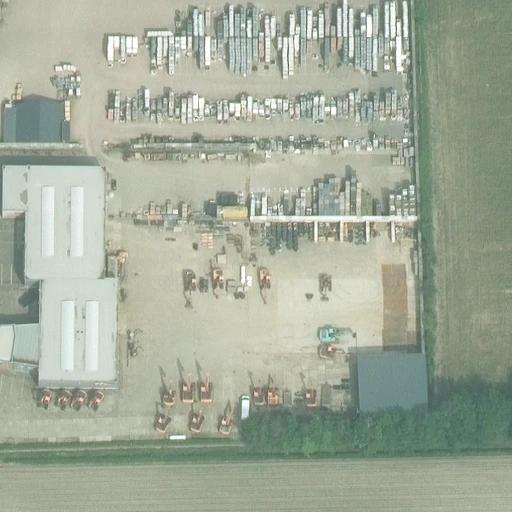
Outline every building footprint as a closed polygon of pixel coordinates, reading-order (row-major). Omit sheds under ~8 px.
[(385,27),(387,17),(368,14),(367,24),(385,27)] [(391,64),(386,40),(361,45),(366,70),(357,72),(359,82),(356,114),(361,114),(363,122),(353,121),(352,137),(385,139),(395,137),(391,119),(391,117),(388,100),(391,64)] [(0,122),(0,151),(99,171),(106,134),(2,113),(0,122)] [(239,170),(240,194),(263,194),(262,170),(239,170)] [(106,175),(3,174),(2,219),(25,219),(24,288),(39,288),(104,286),(106,175)] [(119,286),(104,286),(39,288),(39,332),(39,374),(39,389),(117,390),(119,286)] [(39,374),(39,332),(14,334),(14,333),(0,334),(0,369),(12,371),(39,374)] [(404,411),(403,353),(335,354),(337,413),(404,411)]
